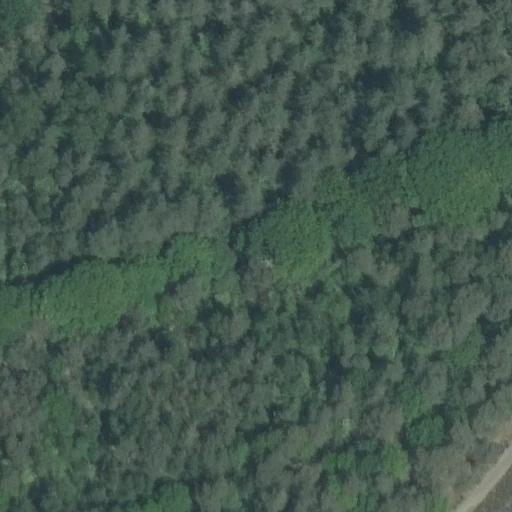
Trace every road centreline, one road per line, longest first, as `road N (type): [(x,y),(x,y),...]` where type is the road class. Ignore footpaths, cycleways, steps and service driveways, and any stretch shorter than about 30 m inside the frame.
road 1 (track): [(511,181),(0,321)]
road 2 (unknown): [(511,393),(447,422),(152,511)]
